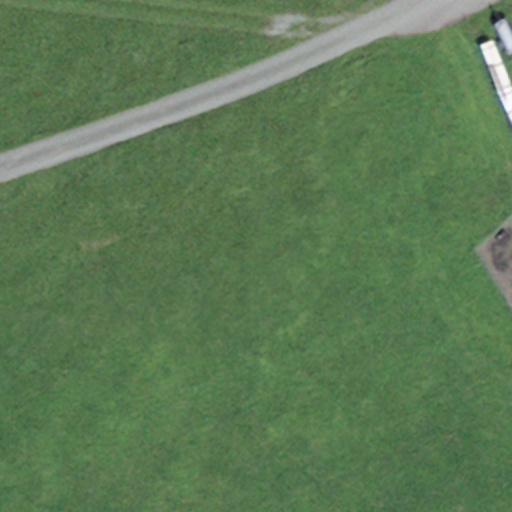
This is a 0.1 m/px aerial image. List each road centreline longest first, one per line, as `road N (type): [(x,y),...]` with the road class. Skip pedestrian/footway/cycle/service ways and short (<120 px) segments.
road 1 (unclassified): [(0,166),(323,48),(426,0)]
road 2 (track): [(101,0),(222,12),(275,24),(323,48)]
